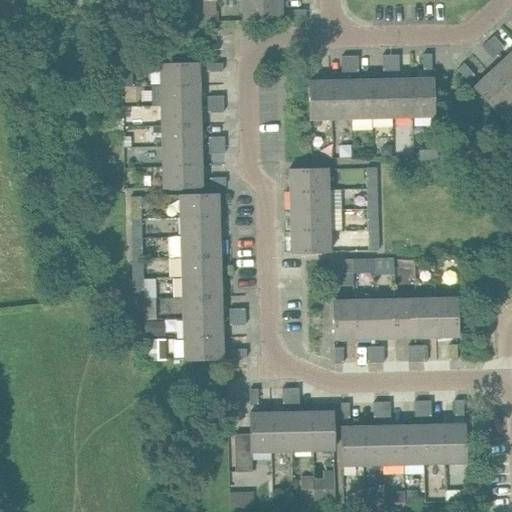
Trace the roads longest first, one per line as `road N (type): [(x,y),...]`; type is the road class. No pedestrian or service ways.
road 1 (residential): [(506,383),(335,381),(278,365),(265,189),(248,167),(248,39),(326,36)]
road 2 (residential): [(326,36),(466,33),(502,0)]
